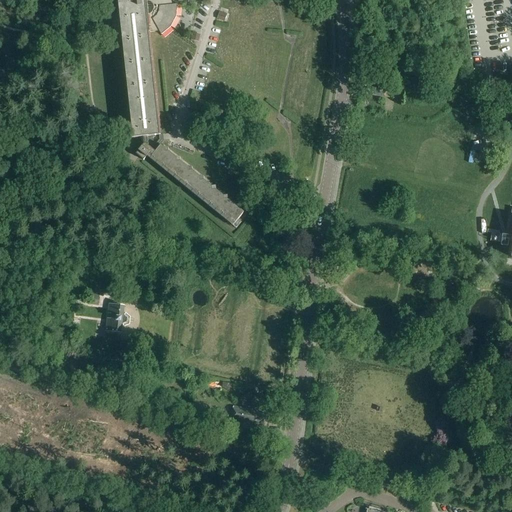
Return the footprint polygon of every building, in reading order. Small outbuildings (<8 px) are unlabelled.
[(82,0),(82,2),(97,0),(116,0),(132,139),(144,137),(145,144),(136,155),(144,161),(147,157),(233,227),(244,213),(160,146),(159,148),(154,144),(153,136),(161,135),(149,33),(159,32),(161,35),(162,35),(171,27),(176,17),(177,5),(172,5),(169,0),(82,0)] [(225,22),(227,14),(220,12),(217,19),(225,22)] [(193,32),(191,40),(198,42),(201,34),(193,32)] [(365,94),(385,98),(387,87),(367,83),(365,94)] [(466,208),(465,215),(475,217),(482,182),(475,180),(471,200),(472,200),(470,209),(466,208)] [(124,316),(125,307),(109,305),(108,314),(112,315),(111,320),(108,319),(106,332),(121,333),(122,325),(123,325),(127,323),(128,318),(127,318),(124,316)] [(434,317),(433,314),(431,312),(428,312),(425,313),(423,315),(422,318),(423,321),(425,323),(428,324),(431,323),(434,321),(434,318),(434,317)] [(212,410),(199,405),(196,413),(210,418),(212,410)] [(257,411),(233,407),(231,421),(255,425),(255,424),(265,425),(266,415),(257,413),(257,411)]
